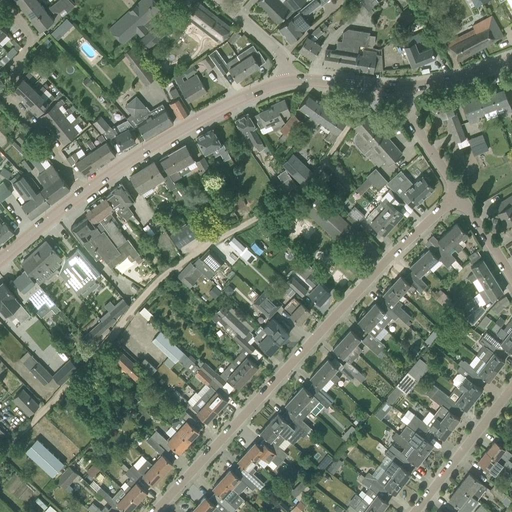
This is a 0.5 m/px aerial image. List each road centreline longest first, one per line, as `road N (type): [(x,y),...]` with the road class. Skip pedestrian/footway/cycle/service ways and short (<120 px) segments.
road 1 (residential): [(159,511),(457,192)]
road 2 (residential): [(83,192),(3,97),(33,43),(0,2)]
road 3 (secondary): [(83,192),(168,135),(291,81)]
road 4 (residential): [(416,511),(511,392)]
road 5 (residential): [(457,192),(394,88)]
road 6 (secondary): [(511,63),(394,88)]
